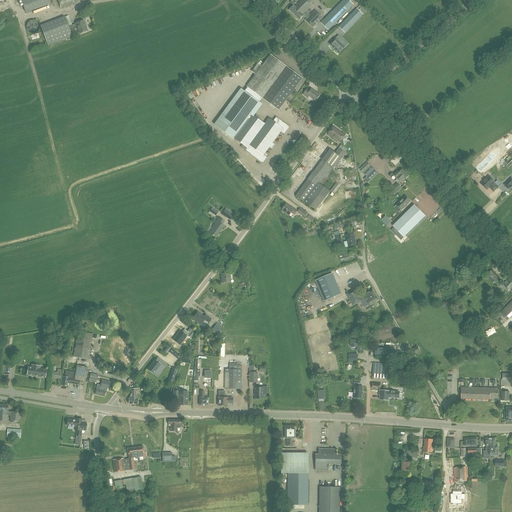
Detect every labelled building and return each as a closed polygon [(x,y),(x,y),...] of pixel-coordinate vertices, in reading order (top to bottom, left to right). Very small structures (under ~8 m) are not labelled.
[(20,0),(25,13),(49,5),(47,0),(20,0)] [(294,5),(289,10),(300,20),(304,16),(307,18),(305,20),(313,27),(323,17),(315,10),(310,15),(307,11),(313,5),(307,0),(301,0),(295,6),(294,5)] [(348,0),(344,0),(325,20),(332,27),(353,5),(348,0)] [(347,30),(353,25),(363,14),(358,9),(342,25),(347,30)] [(41,26),(48,45),(72,36),(65,17),(41,26)] [(27,26),(27,27),(27,28),(27,29),(27,30),(28,30),(28,31),(29,32),(30,32),(30,33),(31,33),(32,33),(32,34),(33,34),(34,34),(35,34),(35,33),(36,33),(37,33),(38,32),(39,31),(39,30),(40,30),(40,29),(40,28),(40,27),(40,26),(40,25),(40,24),(39,23),(39,22),(38,22),(38,21),(37,21),(36,20),(35,20),(34,20),(33,20),(32,20),(31,20),(30,21),(29,21),(29,22),(28,22),(28,23),(27,23),(27,24),(27,25),(27,26)] [(75,23),(79,34),(88,31),(84,20),(75,23)] [(339,53),(345,47),(339,41),(341,38),(339,35),(330,44),(339,53)] [(246,150),(263,163),(267,158),(263,155),(281,131),(285,134),(290,127),(291,127),(276,117),(273,121),(269,118),(265,124),(252,114),(260,103),(259,102),(262,98),(279,111),(303,78),(271,54),(256,75),(247,87),(248,87),(245,91),(244,90),(217,127),(233,139),(234,138),(248,148),(246,150)] [(309,96),(316,101),(320,95),(312,88),(310,91),(307,89),(303,95),(308,98),(309,96)] [(305,114),(299,116),(302,124),(308,122),(305,114)] [(332,136),(340,142),(346,135),(343,132),(342,133),(334,127),(329,133),(332,135),(332,136)] [(308,205),(316,211),(330,191),(323,185),(346,154),(339,149),(335,153),(330,150),(296,196),(308,205)] [(496,155),(491,151),(475,166),(480,171),(496,155)] [(360,169),(367,177),(370,180),(377,173),(367,162),(360,169)] [(393,175),(401,183),(409,176),(403,169),(399,173),(398,171),(393,175)] [(490,187),(494,192),(498,187),(496,185),(497,184),(489,176),(481,184),(487,190),(490,187)] [(392,189),(397,194),(399,191),(402,188),(397,184),(394,186),(392,189)] [(335,193),(342,198),(343,196),(339,193),(343,187),(341,185),(335,193)] [(402,210),(411,201),(406,196),(396,205),(402,210)] [(282,211),(289,216),(292,212),(294,214),(297,211),(293,208),(287,204),(282,211)] [(401,234),(404,237),(426,216),(414,205),(393,226),(394,227),(401,234)] [(209,211),(216,216),(218,212),(212,208),(209,211)] [(221,214),(230,220),(234,214),(226,208),(221,214)] [(298,212),(304,217),(307,213),(300,208),(298,212)] [(391,222),(385,216),(381,220),(387,226),(391,222)] [(210,233),(215,238),(224,226),(222,224),(225,221),(219,217),(212,227),(214,228),(210,233)] [(349,220),(351,227),(355,226),(355,225),(360,224),(360,220),(356,220),(356,219),(349,220)] [(292,228),(295,231),(293,233),(300,240),(305,235),(295,225),(292,228)] [(401,234),(394,227),(391,230),(398,236),(401,234)] [(346,235),(349,247),(357,245),(354,233),(346,235)] [(232,270),(237,274),(243,267),(238,263),(232,270)] [(490,277),(496,282),(500,277),(492,269),(486,275),(489,278),(490,277)] [(221,274),(222,283),(231,282),(230,273),(221,274)] [(340,295),(332,274),(315,281),(323,302),(340,295)] [(511,290),(511,291),(511,280),(510,278),(503,285),(509,291),(511,290)] [(352,304),(353,306),(363,301),(356,288),(347,294),(350,301),(348,302),(350,305),(352,304)] [(365,299),(369,305),(379,299),(373,290),(364,295),(366,298),(365,299)] [(511,315),(511,301),(501,313),(508,320),(511,315)] [(193,319),(200,325),(204,319),(208,323),(211,319),(206,314),(204,317),(198,312),(193,319)] [(211,331),(217,336),(220,332),(220,331),(221,330),(221,327),(217,323),(211,331)] [(174,339),(180,343),(186,335),(191,338),(195,332),(190,329),(188,331),(184,329),(182,332),(180,331),(174,339)] [(74,356),(88,359),(92,334),(78,332),(74,356)] [(352,346),(357,345),(358,349),(362,349),(361,345),(362,345),(361,339),(351,340),(352,346)] [(374,349),(374,355),(392,354),(391,347),(374,349)] [(357,354),(349,354),(349,362),(357,362),(357,354)] [(251,364),(251,355),(241,355),(242,365),(251,364)] [(155,360),(147,370),(153,376),(161,366),(155,360)] [(372,378),(383,379),(383,374),(390,374),(391,364),(373,362),(372,378)] [(229,388),(241,389),(242,377),(242,369),(241,369),(242,364),(229,364),(229,370),(229,374),(229,375),(229,377),(229,388)] [(27,375),(45,377),(46,370),(40,369),(40,366),(32,365),(31,369),(28,368),(27,375)] [(62,385),(67,386),(68,383),(69,383),(72,384),(79,385),(84,386),(84,382),(87,367),(77,365),(75,373),(66,371),(65,377),(63,377),(62,385)] [(172,367),(168,380),(173,381),(177,369),(172,367)] [(52,377),(60,379),(62,370),(58,370),(57,373),(53,372),(52,377)] [(249,383),(258,383),(258,372),(249,372),(249,383)] [(89,380),(96,381),(97,379),(98,375),(91,373),(90,377),(89,380)] [(95,395),(104,397),(107,388),(108,389),(110,382),(102,380),(101,385),(98,385),(98,387),(97,387),(95,395)] [(351,382),(350,397),(358,398),(359,386),(357,386),(357,383),(351,382)] [(178,405),(188,405),(188,392),(188,388),(182,388),(182,392),(179,391),(173,390),(173,395),(171,395),(170,399),(174,399),(174,398),(178,398),(178,405)] [(255,399),(263,399),(263,388),(255,388),(255,399)] [(129,404),(138,404),(138,389),(130,389),(129,399),(129,404)] [(379,390),(379,394),(380,394),(380,400),(389,400),(389,397),(391,397),(399,398),(399,392),(391,391),(391,392),(389,392),(389,391),(379,390)] [(200,391),(200,397),(200,405),(207,406),(208,398),(204,398),(204,391),(200,391)] [(218,405),(226,406),(227,403),(233,403),(233,397),(225,397),(225,391),(218,391),(218,397),(218,405)] [(10,422),(20,423),(21,412),(8,412),(8,405),(0,404),(0,421),(7,422),(8,415),(10,415),(10,422)] [(75,444),(80,445),(82,430),(86,431),(87,422),(85,421),(82,420),(76,419),(76,420),(72,419),(72,420),(68,419),(68,421),(67,421),(67,424),(67,426),(74,427),(74,430),(77,430),(75,444)] [(171,431),(177,431),(177,428),(180,428),(182,426),(180,424),(180,420),(169,420),(168,424),(171,424),(171,431)] [(286,439),(287,446),(293,446),(293,439),(295,438),(295,428),(285,428),(285,439),(286,439)] [(21,430),(8,429),(7,437),(21,438),(21,430)] [(423,452),(432,452),(433,439),(425,439),(424,446),(423,452)] [(128,454),(129,459),(133,458),(143,457),(146,457),(145,452),(144,452),(143,447),(127,449),(128,454)] [(315,469),(328,470),(328,463),(341,464),(341,454),(336,454),(336,449),(318,448),(318,454),(315,454),(315,469)] [(468,454),(468,456),(472,456),(472,454),(477,454),(481,453),(481,448),(477,448),(468,448),(468,454)] [(162,453),(163,462),(172,462),(176,462),(175,456),(172,456),(172,453),(162,453)] [(280,473),(288,473),(288,505),(308,505),(308,473),(306,473),(302,473),(302,453),(281,453),(280,473)] [(113,460),(114,472),(125,471),(125,470),(135,469),(133,458),(129,459),(124,459),(124,458),(113,460)] [(468,480),(468,465),(455,466),(456,480),(468,480)] [(121,480),(123,492),(143,488),(141,476),(121,480)] [(339,511),(340,487),(319,486),(319,511),(339,511)] [(463,492),(454,492),(454,494),(452,494),(451,504),(453,504),(462,505),(463,500),(466,501),(466,495),(463,495),(463,492)]
